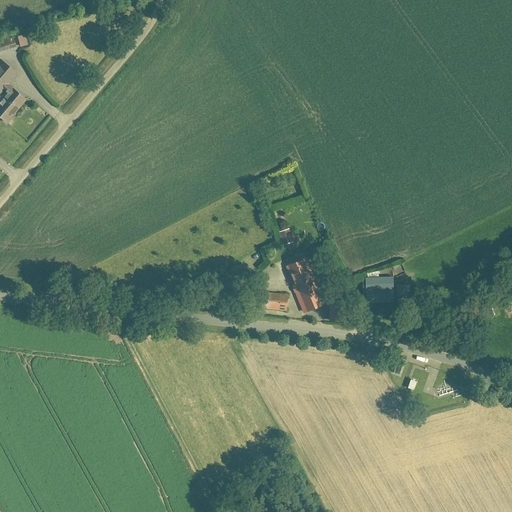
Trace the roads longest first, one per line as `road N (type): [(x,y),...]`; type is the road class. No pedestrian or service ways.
road 1 (tertiary): [(511,390),(455,360),(390,341),(0,297)]
road 2 (residential): [(162,0),(140,39),(0,204)]
